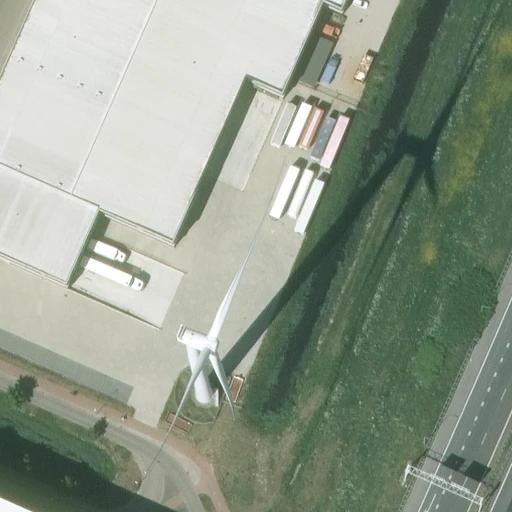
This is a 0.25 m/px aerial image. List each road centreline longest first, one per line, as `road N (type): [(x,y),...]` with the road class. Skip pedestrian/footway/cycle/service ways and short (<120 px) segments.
road 1 (motorway): [(511,366),(448,511)]
road 2 (unclassified): [(143,446),(0,382)]
